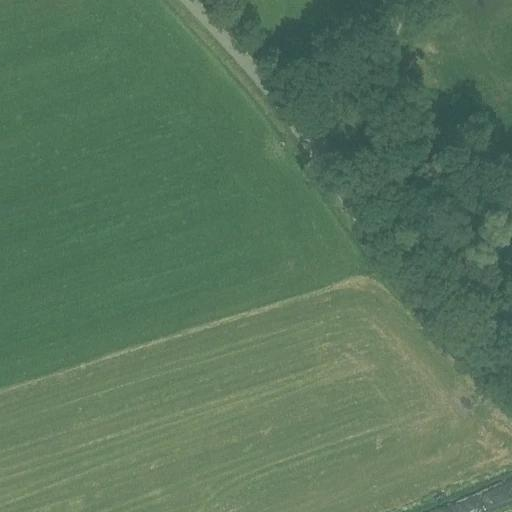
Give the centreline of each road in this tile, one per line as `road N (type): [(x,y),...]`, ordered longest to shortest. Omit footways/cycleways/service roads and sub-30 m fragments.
road 1 (unclassified): [(511,391),(306,137)]
road 2 (unclassified): [(306,137),(183,0)]
road 3 (unclassified): [(306,137),(403,0)]
